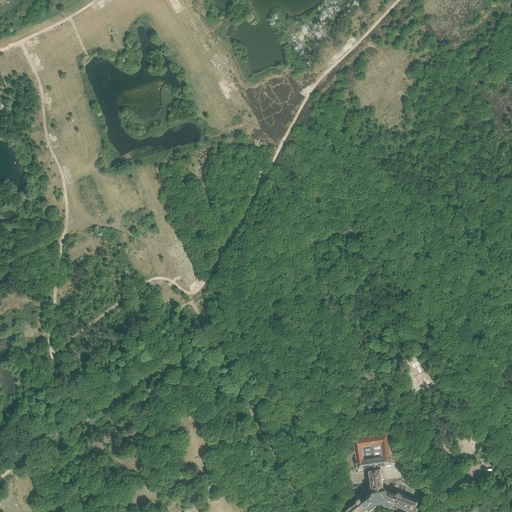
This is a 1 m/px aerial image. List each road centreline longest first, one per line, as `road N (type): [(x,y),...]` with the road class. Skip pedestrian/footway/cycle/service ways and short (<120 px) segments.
road 1 (track): [(19,42),(42,93),(44,133),(65,194),(48,345),(54,352)]
road 2 (track): [(34,436),(47,369),(68,338),(145,281),(157,277),(185,292)]
road 3 (track): [(34,436),(115,390),(185,292)]
road 4 (track): [(271,164),(314,85),(398,0)]
road 5 (track): [(190,294),(271,164)]
